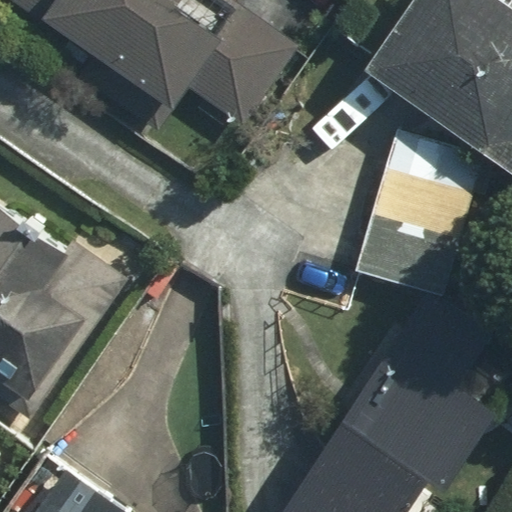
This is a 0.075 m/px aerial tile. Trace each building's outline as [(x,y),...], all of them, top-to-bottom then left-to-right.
[(33,0),(64,19),(70,9),(259,122),(311,41),(246,0),(33,0)] [(511,0),(424,0),(385,57),(511,144),(511,0)] [(491,143),(405,123),(372,268),(458,288),(491,143)] [(0,352),(61,395),(141,279),(0,183),(0,352)] [(511,404),(511,399),(475,376),(502,333),(437,292),(304,500),(322,511),(423,511),(455,463),(469,472),(511,404)] [(47,511),(168,511),(83,457),(47,511)]
